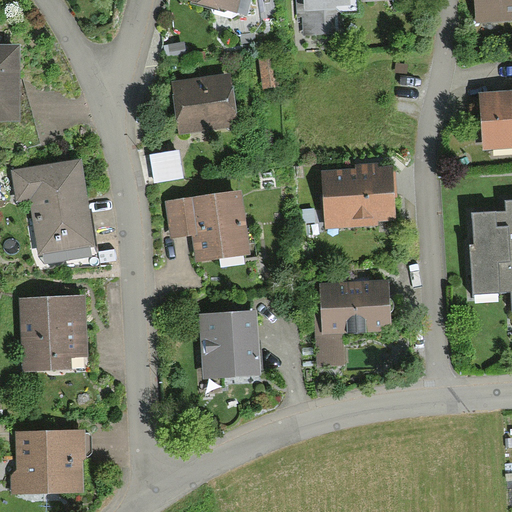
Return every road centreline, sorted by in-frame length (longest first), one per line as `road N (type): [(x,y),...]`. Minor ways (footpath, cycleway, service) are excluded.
road 1 (residential): [(434,401),(426,184),(453,0)]
road 2 (residential): [(158,484),(127,141),(113,109)]
road 3 (residential): [(434,401),(248,441),(158,484)]
road 4 (residential): [(113,109),(45,0)]
